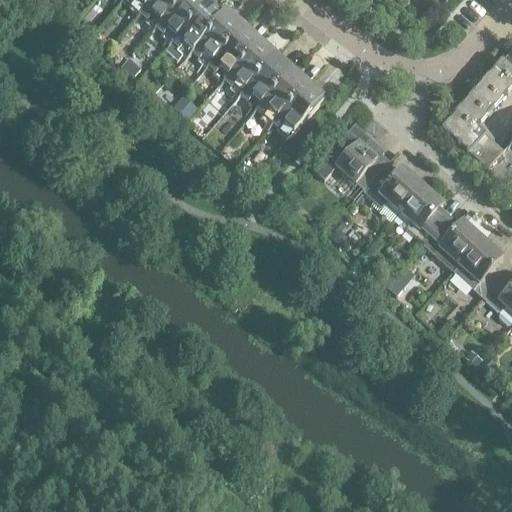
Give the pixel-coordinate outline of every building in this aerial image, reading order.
[(147,8),(153,0),(124,0),(123,2),(139,16),(147,8)] [(164,21),(182,0),(153,0),(147,8),(139,16),(155,31),(164,21)] [(181,34),(204,8),(195,0),(182,0),(164,21),(155,31),(171,45),(181,34)] [(191,55),(220,22),(204,8),(181,34),(171,45),(187,59),(191,55)] [(209,70),(242,33),(225,18),(220,22),(191,55),(209,70)] [(88,40),(100,28),(93,22),(82,34),(88,40)] [(242,33),(209,70),(225,85),(258,47),(242,33)] [(258,47),(225,85),(241,99),(274,62),(258,47)] [(511,55),(504,64),(496,72),(490,79),(508,96),(511,90),(511,55)] [(274,62),(241,99),(257,113),(290,76),(274,62)] [(132,85),(140,77),(128,66),(120,74),(132,85)] [(290,76),(257,113),(273,128),(306,90),(290,76)] [(490,79),(482,87),(476,95),(494,111),(508,96),(490,79)] [(145,91),(152,97),(158,89),(154,86),(149,86),(145,91)] [(306,90),(273,128),(290,143),(323,105),(306,90)] [(476,95),(462,110),(480,126),(494,111),(476,95)] [(171,116),(185,130),(197,117),(183,103),(171,116)] [(462,110),(455,118),(442,133),(449,139),(448,140),(458,149),(459,148),(470,157),(486,139),(476,131),(480,126),(462,110)] [(384,156),(354,129),(313,176),(314,177),(315,175),(324,184),(323,185),(324,186),(337,171),(355,188),(356,188),(365,196),(388,170),(379,162),(384,156)] [(486,139),(470,157),(478,165),(494,146),(486,139)] [(494,146),(478,165),(487,173),(503,155),(494,146)] [(397,178),(388,170),(365,196),(364,197),(382,213),(387,207),(400,217),(423,190),(403,172),(397,178)] [(443,209),(423,190),(400,217),(412,228),(406,234),(425,251),(449,224),(438,214),(443,209)] [(338,221),(326,235),(339,247),(346,238),(340,233),(345,227),(338,221)] [(458,231),(449,224),(425,251),(454,277),(483,244),(463,226),(458,231)] [(483,244),(454,277),(484,303),(508,276),(498,268),(503,262),(483,244)] [(385,288),(394,280),(391,277),(393,275),(387,269),(376,280),(385,288)] [(398,275),(386,289),(398,300),(410,286),(398,275)] [(511,280),(508,276),(484,303),(499,316),(499,322),(507,329),(511,328),(511,280)] [(446,323),(435,335),(444,342),(454,331),(446,323)] [(475,369),(482,362),(470,352),(464,359),(475,369)] [(489,375),(496,368),(486,358),(479,365),(489,375)] [(483,369),(479,370),(477,373),(477,376),(479,378),(483,379),(486,377),(487,374),(486,371),(483,369)]
